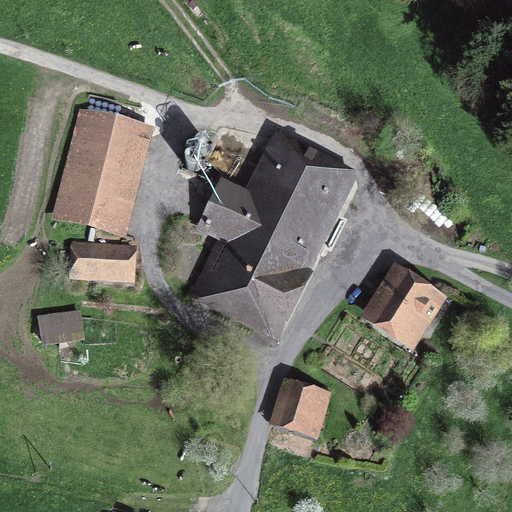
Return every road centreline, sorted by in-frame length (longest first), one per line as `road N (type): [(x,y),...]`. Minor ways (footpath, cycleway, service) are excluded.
road 1 (track): [(0,47),(182,108),(256,118),(320,140),(370,181),(399,244)]
road 2 (unclassified): [(433,254),(385,245),(358,261),(317,307),(279,370),(240,511)]
road 3 (track): [(182,108),(149,215),(157,284),(183,316),(279,370)]
road 4 (track): [(237,115),(228,82),(167,0)]
